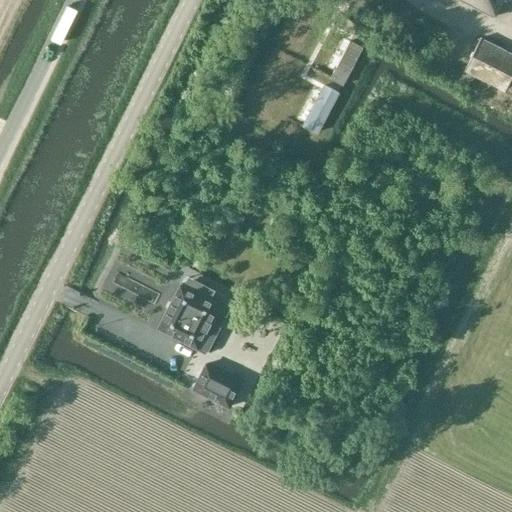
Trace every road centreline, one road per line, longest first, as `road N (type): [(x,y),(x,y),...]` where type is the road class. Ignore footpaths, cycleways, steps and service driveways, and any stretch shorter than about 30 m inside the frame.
road 1 (tertiary): [(14,356),(191,0)]
road 2 (unclassified): [(0,152),(75,0)]
